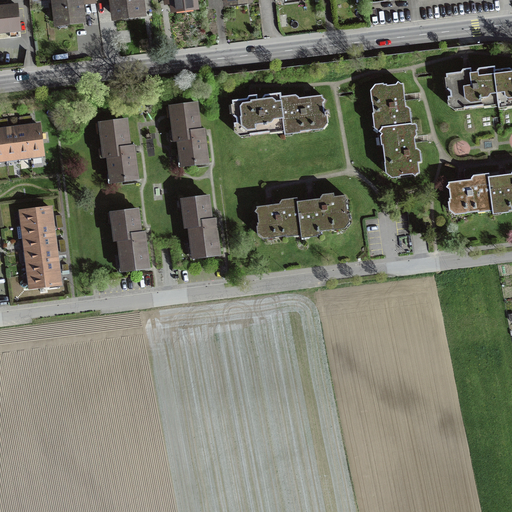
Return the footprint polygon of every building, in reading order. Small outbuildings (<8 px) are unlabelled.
[(80,0),(79,0),(55,3),(57,25),(83,22),(80,0)] [(141,0),(113,0),(116,17),(143,14),(141,0)] [(199,0),(165,0),(166,9),(173,8),(174,17),(201,14),(199,0)] [(255,0),(218,0),(219,3),(226,2),(227,11),(256,8),(255,0)] [(23,9),(0,10),(0,36),(24,35),(23,9)] [(456,111),(498,104),(498,72),(498,69),(483,70),(481,74),(475,75),(473,71),(466,72),(464,75),(447,76),(449,90),(455,92),(455,98),(449,99),(450,107),(456,111)] [(511,70),(498,72),(498,104),(499,110),(511,107),(511,70)] [(376,128),(383,128),(411,124),(410,109),(406,107),(403,85),(388,87),(388,84),(376,86),(372,91),(376,128)] [(281,101),(283,118),(285,134),(322,130),(326,124),(321,96),(298,99),(295,96),(281,97),(281,101)] [(283,118),(281,101),(277,102),(273,99),(251,102),(244,103),(241,106),(244,127),(249,131),(257,129),(256,125),(273,123),(275,119),(283,118)] [(202,107),(173,111),(178,147),(183,146),(186,173),(214,169),(209,133),(205,133),(202,107)] [(133,123),(103,127),(108,164),(114,163),(116,184),(145,181),(141,148),(136,148),(133,123)] [(416,123),(411,124),(383,128),(387,173),(393,178),(419,173),(417,163),(422,163),(421,152),(416,149),(415,138),(418,131),(416,123)] [(40,125),(27,127),(31,156),(43,155),(40,125)] [(27,127),(15,129),(18,158),(31,156),(27,127)] [(15,129),(3,130),(6,159),(18,158),(15,129)] [(456,216),(493,211),(490,179),(490,174),(474,176),(473,180),(449,183),(452,212),(456,216)] [(511,175),(490,179),(493,211),(496,214),(511,211),(511,175)] [(321,196),(297,198),(302,233),(302,237),(322,235),(322,231),(347,229),(352,222),(348,192),(337,193),(337,189),(325,191),(321,196)] [(263,238),(302,233),(297,198),(297,194),(283,195),(278,202),(262,204),(257,204),(259,218),(255,219),(257,234),(263,238)] [(214,200),(185,203),(188,231),(192,231),(196,262),(226,258),(221,220),(216,221),(214,200)] [(22,212),(24,224),(53,220),(51,208),(22,212)] [(144,210),(114,214),(118,245),(123,244),(127,275),(155,271),(151,234),(147,234),(144,210)] [(54,232),(53,220),(24,224),(26,236),(54,232)] [(56,245),(54,232),(26,236),(27,248),(56,245)] [(57,257),(56,245),(27,248),(29,261),(57,257)] [(59,269),(57,257),(29,261),(30,273),(59,269)] [(61,283),(59,269),(30,273),(32,286),(61,283)]
